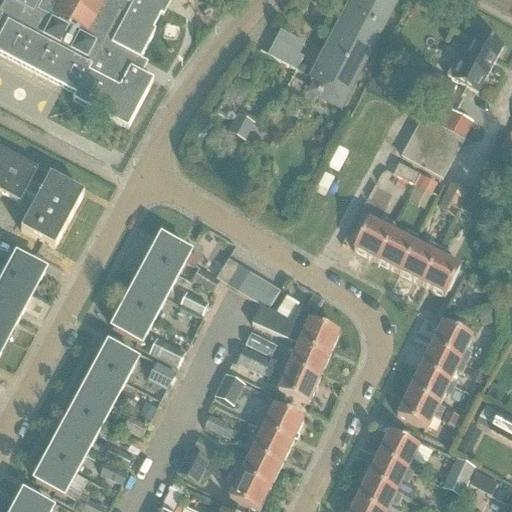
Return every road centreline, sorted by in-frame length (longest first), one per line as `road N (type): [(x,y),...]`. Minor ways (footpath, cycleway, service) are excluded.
road 1 (residential): [(0,446),(144,182)]
road 2 (residential): [(299,511),(377,352),(364,314),(312,280)]
road 3 (residential): [(144,182),(195,85),(272,0)]
road 4 (residential): [(144,182),(312,280)]
road 5 (residential): [(312,280),(389,145)]
